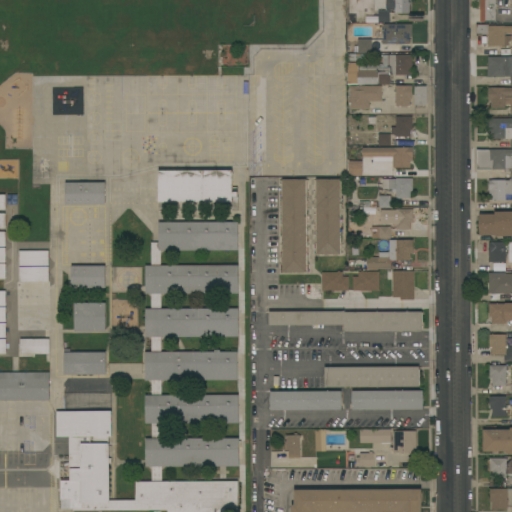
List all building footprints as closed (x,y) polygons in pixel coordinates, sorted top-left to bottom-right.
[(411,0),(411,6),(409,6),(409,13),(394,13),(394,11),(391,11),(391,21),(389,21),(389,23),(377,22),(377,10),(385,10),(385,0),(411,0)] [(495,0),(495,22),(480,22),(480,0),(495,0)] [(415,23),(426,23),(426,40),(415,40),(415,23)] [(383,44),(383,24),(411,24),(411,37),(409,37),(409,44),(383,44)] [(476,25),(488,25),(488,26),(504,26),(511,26),(511,47),(511,36),(511,34),(504,34),(504,36),(510,36),(510,41),(508,40),(508,47),(487,46),(487,35),(476,35),(476,25)] [(358,53),(358,39),(371,39),(371,53),(358,53)] [(411,55),(412,75),(391,75),(391,83),(390,83),(390,84),(376,84),(376,85),(347,85),(347,63),(358,63),(358,64),(382,64),(382,55),(411,55)] [(504,57),(505,76),(487,77),(487,66),(487,57),(504,57)] [(369,101),(369,109),(350,109),(350,86),(381,86),(381,101),(369,101)] [(395,106),(395,101),(393,101),(393,96),(395,96),(395,86),(412,86),(412,99),(409,99),(409,106),(395,106)] [(426,105),(414,105),(414,86),(426,86),(426,105)] [(511,88),(511,117),(510,117),(510,105),(504,105),(504,108),(490,108),(490,101),(487,101),(487,88),(511,88)] [(412,116),(412,130),(409,130),(409,137),(395,137),(395,135),(391,135),(391,127),(395,127),(395,117),(412,116)] [(511,147),(510,148),(510,139),(504,139),(490,139),(490,132),(488,132),(488,119),(511,118),(511,147)] [(378,146),(378,134),(390,134),(390,146),(378,146)] [(362,148),(412,147),(412,161),(409,161),(410,168),(392,168),(392,161),(374,161),(374,157),(362,158),(362,148)] [(511,180),(508,180),(508,179),(510,179),(510,176),(510,169),(508,169),(508,171),(504,171),(504,170),(490,170),(490,169),(476,169),(476,150),(511,149),(511,180)] [(390,177),(378,177),(378,165),(390,165),(390,177)] [(231,170),(231,187),(237,187),(237,192),(238,202),(232,202),(158,202),(158,171),(231,170)] [(395,198),(395,193),(391,193),(391,189),(382,189),(382,179),(395,179),(395,178),(412,178),(412,191),(409,191),(409,198),(395,198)] [(281,179),(305,179),(305,180),(306,180),(307,272),(282,272),(281,179)] [(316,179),(339,179),(339,180),(340,180),(341,254),(316,254),(316,179)] [(511,194),(505,194),(505,201),(491,201),(490,194),(488,194),(488,180),(505,180),(508,180),(511,180),(511,194)] [(105,182),(105,205),(65,205),(65,182),(105,182)] [(378,208),(378,196),(390,196),(390,207),(378,208)] [(412,209),(412,219),(410,219),(410,229),(395,229),(395,225),(390,225),(390,216),(395,216),(395,209),(412,209)] [(511,236),(495,237),(495,235),(479,235),(479,214),(494,214),(494,212),(511,212),(511,236)] [(161,467),(161,482),(238,481),(238,508),(224,508),(224,511),(167,511),(167,510),(72,510),(72,509),(60,509),(60,480),(69,480),(69,469),(68,437),(56,437),(56,411),(111,411),(111,436),(108,436),(108,443),(109,443),(109,500),(135,500),(135,481),(151,481),(151,467),(145,467),(145,438),(151,438),(151,424),(145,424),(145,395),(151,395),(151,380),(145,380),(145,352),(150,352),(150,337),(145,337),(145,309),(150,309),(150,294),(145,294),(145,266),(150,266),(150,242),(158,242),(158,222),(237,222),(237,251),(160,251),(160,265),(238,265),(238,293),(160,294),(161,309),(238,309),(238,337),(160,337),(160,352),(214,352),(214,350),(219,350),(219,352),(237,352),(237,380),(161,380),(161,395),(238,395),(238,423),(161,423),(161,438),(238,438),(238,466),(161,467)] [(390,239),(378,239),(378,227),(390,227),(390,239)] [(366,269),(366,257),(378,257),(379,252),(388,252),(388,240),(412,240),(412,253),(410,253),(410,260),(390,260),(390,269),(366,269)] [(505,263),(488,263),(488,242),(505,242),(505,263)] [(19,266),(18,251),(48,251),(48,265),(19,266)] [(105,288),(71,288),(71,266),(105,266),(105,288)] [(48,281),(19,282),(19,267),(48,267),(48,281)] [(321,272),(336,272),(336,271),(339,271),(339,272),(342,272),(342,277),(348,277),(348,291),(321,291),(321,272)] [(352,277),(358,277),(358,272),(360,272),(360,271),(363,271),(363,272),(378,272),(379,291),(352,291),(352,277)] [(399,300),(399,298),(392,298),(392,296),(391,296),(391,293),(392,293),(392,271),(413,271),(414,300),(399,300)] [(488,273),(505,273),(505,274),(511,274),(511,293),(488,293),(488,273)] [(48,309),(19,309),(19,294),(48,294),(48,309)] [(105,331),(74,331),(74,303),(105,303),(105,331)] [(504,304),(504,303),(511,303),(511,321),(505,321),(505,324),(491,324),(491,317),(488,317),(488,304),(504,304)] [(268,310),(344,310),(344,312),(421,312),(421,331),(343,332),(343,325),(268,325),(268,310)] [(48,327),(19,327),(19,312),(48,312),(48,327)] [(491,347),(489,347),(489,335),(505,335),(505,355),(491,355),(491,347)] [(49,354),(19,354),(20,339),(49,339),(49,354)] [(105,374),(63,374),(63,349),(70,349),(70,352),(105,352),(105,374)] [(491,379),(489,379),(489,366),(505,366),(505,386),(491,386),(491,379)] [(419,367),(419,387),(324,387),(324,367),(419,367)] [(49,401),(0,401),(0,372),(49,372),(49,401)] [(422,390),(422,409),(352,410),(352,391),(422,390)] [(341,391),(341,410),(270,410),(270,391),(341,391)] [(491,417),(491,410),(489,410),(489,396),(506,397),(506,417),(491,417)] [(511,454),(504,454),(504,451),(497,451),(497,454),(492,454),(492,451),(482,451),(482,430),(509,429),(509,427),(511,427),(511,454)] [(325,451),(324,429),(314,430),(314,451),(325,451)] [(390,443),(359,443),(359,430),(390,429),(390,443)] [(416,452),(393,453),(392,451),(391,451),(391,448),(393,448),(392,431),(415,431),(416,452)] [(289,458),(288,450),(286,450),(286,445),(284,445),(284,441),(285,441),(285,435),(299,435),(299,436),(300,436),(300,438),(298,438),(299,441),(300,441),(300,445),(299,445),(299,458),(289,458)] [(373,466),(370,467),(370,468),(365,468),(365,466),(355,467),(355,457),(359,457),(359,454),(368,453),(368,452),(372,452),(372,453),(373,453),(373,466)] [(506,478),(492,478),(492,471),(489,471),(489,458),(506,458),(506,478)] [(506,500),(507,500),(507,503),(506,503),(506,509),(490,509),(490,503),(492,503),(492,502),(489,502),(489,498),(489,489),(506,489),(506,500)] [(421,511),(291,511),(291,505),(294,505),(294,490),(421,490),(421,511)]
